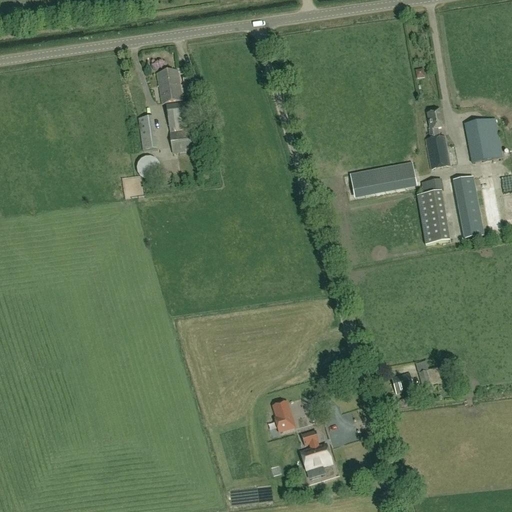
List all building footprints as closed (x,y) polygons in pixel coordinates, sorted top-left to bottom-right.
[(425,70),(418,71),(418,79),(426,78),(425,70)] [(172,104),(183,103),(178,72),(168,73),(172,104)] [(172,104),(168,73),(157,75),(162,106),(172,104)] [(184,131),(184,108),(169,108),(170,132),(184,131)] [(433,114),(428,115),(430,131),(429,131),(431,140),(426,141),(432,171),(450,168),(444,137),(440,138),(438,130),(445,129),(442,113),(441,113),(441,110),(433,111),(433,114)] [(157,149),(156,116),(142,117),(144,149),(157,149)] [(472,165),(502,159),(495,120),(465,125),(472,165)] [(172,151),(190,150),(190,139),(171,140),(172,151)] [(160,173),(160,170),(159,166),(157,163),(153,160),(149,159),(145,160),(141,163),(139,166),(138,170),(138,175),(141,179),(145,181),(150,182),(155,180),(158,177),(160,173)] [(365,191),(417,185),(416,168),(358,175),(359,188),(365,188),(365,191)] [(465,178),(454,181),(454,185),(461,206),(461,212),(462,217),(462,228),(464,233),(468,233),(473,232),(478,232),(478,221),(475,210),(475,204),(473,198),(478,196),(478,183),(476,177),(473,177),(470,178),(465,178)] [(421,195),(428,237),(449,234),(441,179),(424,182),(426,194),(421,195)] [(427,369),(417,372),(422,388),(432,386),(428,372),(427,369)] [(396,396),(415,391),(410,375),(392,380),(396,396)] [(294,429),(287,404),(274,408),(277,420),(275,420),(279,433),(294,429)] [(362,444),(354,421),(338,427),(342,437),(337,439),(341,452),(362,444)] [(306,472),(323,467),(331,465),(326,447),(319,449),(317,443),(319,443),(316,433),(302,437),(305,447),(310,445),(312,451),(301,454),(302,458),(304,458),(306,466),(305,467),(306,472)] [(341,459),(341,470),(350,470),(350,459),(341,459)]
